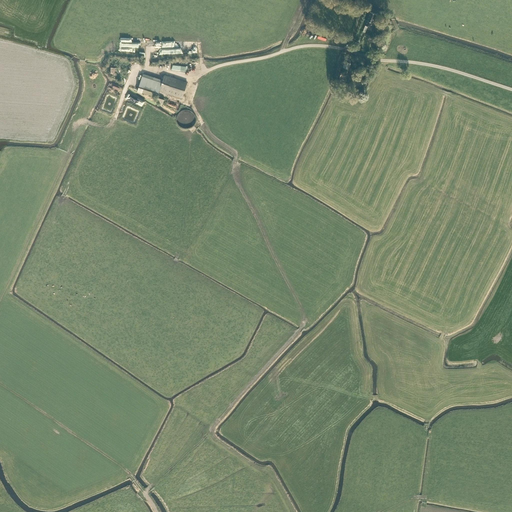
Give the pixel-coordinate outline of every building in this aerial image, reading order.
[(370,11),(368,16),(365,14),(363,19),(366,20),(364,24),(371,27),(376,14),(370,11)] [(340,73),(346,75),(351,64),(345,61),(340,73)] [(142,92),(156,97),(159,88),(160,89),(159,91),(182,98),(187,82),(165,75),(162,82),(142,76),(140,81),(137,91),(142,92)] [(164,100),(156,97),(155,102),(161,105),(164,100)] [(196,120),(196,119),(196,118),(196,117),(195,116),(194,114),(193,113),(192,112),(191,111),(189,110),(188,110),(187,109),(185,109),(184,110),(183,110),(182,110),(181,111),(180,111),(180,112),(179,112),(179,113),(178,114),(178,115),(177,116),(177,117),(177,119),(177,121),(177,122),(177,123),(178,123),(178,124),(179,125),(179,126),(180,126),(181,127),(182,128),(183,128),(185,128),(185,129),(187,129),(188,128),(189,128),(191,127),(192,126),(193,126),(194,125),(194,124),(195,122),(196,122),(196,121),(196,120)]
